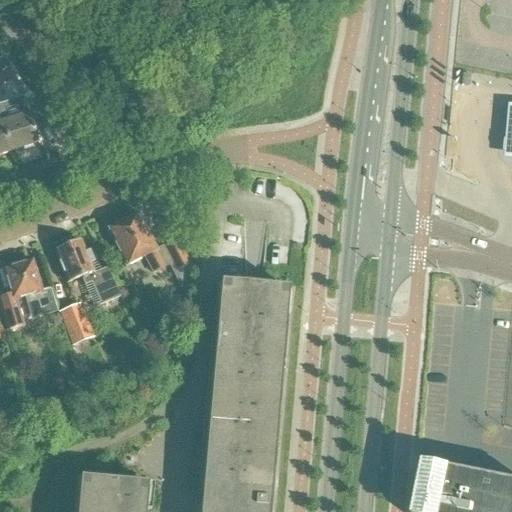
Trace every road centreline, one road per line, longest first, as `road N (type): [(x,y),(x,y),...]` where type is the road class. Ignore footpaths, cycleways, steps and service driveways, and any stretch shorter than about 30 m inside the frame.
road 1 (residential): [(215,208),(178,511)]
road 2 (primary): [(354,230),(326,511)]
road 3 (primary): [(363,511),(385,249)]
road 4 (residential): [(0,230),(148,166),(218,150)]
road 5 (primary): [(381,0),(354,230)]
road 6 (primary): [(388,221),(409,0)]
road 7 (residential): [(425,178),(442,0)]
